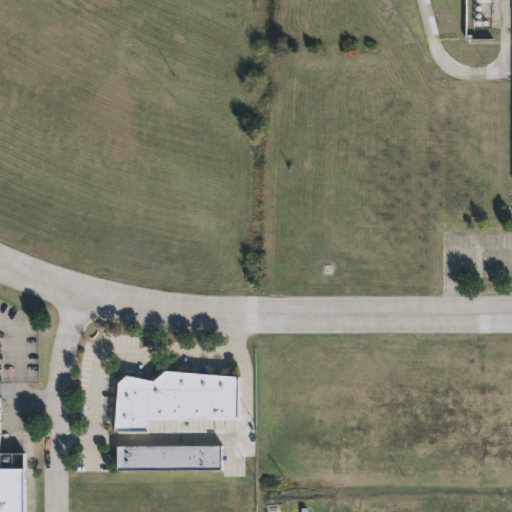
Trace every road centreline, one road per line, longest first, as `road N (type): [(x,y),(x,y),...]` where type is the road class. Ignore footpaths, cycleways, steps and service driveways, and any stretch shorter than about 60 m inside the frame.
road 1 (tertiary): [(511,316),(209,315),(105,300),(0,261)]
road 2 (residential): [(81,291),(64,360),(58,511)]
